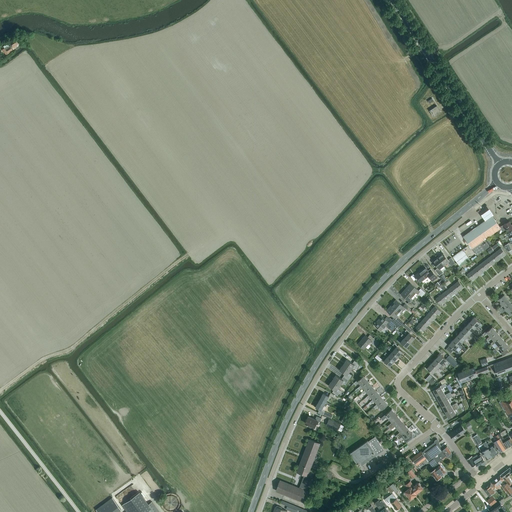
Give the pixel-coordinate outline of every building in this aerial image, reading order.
[(13,49),(22,43),(21,42),(23,40),(19,35),(16,38),(9,42),(13,49)] [(7,53),(12,49),(10,47),(8,44),(3,47),(5,50),(7,53)] [(410,60),(405,63),(411,75),(417,72),(410,60)] [(429,111),(433,116),(440,112),(437,106),(429,111)] [(485,217),(494,211),(489,205),(481,211),(485,217)] [(501,234),(502,231),(506,228),(507,231),(510,229),(511,228),(511,226),(509,221),(504,224),(504,225),(500,227),(492,216),(464,236),(472,249),(477,255),(489,246),(484,240),(499,230),(498,233),(498,234),(499,234),(501,234)] [(503,257),(506,255),(501,248),(495,252),(500,258),(502,256),(503,257)] [(460,267),(470,260),(462,249),(452,257),(460,267)] [(501,259),(500,258),(495,252),(489,257),(494,262),(497,260),(498,261),(501,259)] [(451,258),(448,260),(443,253),(438,257),(444,265),(448,262),(451,266),(455,263),(451,258)] [(435,270),(439,275),(443,272),(440,268),(444,265),(438,257),(433,261),(438,268),(435,270)] [(492,266),(495,263),(494,262),(489,257),(484,261),(489,268),(488,267),(491,265),(492,266)] [(486,269),(486,270),(489,268),(484,261),(478,265),(483,271),(486,269)] [(484,272),(483,271),(478,265),(472,270),(477,276),(480,274),(481,275),(481,274),(483,273),(484,272)] [(428,271),(425,267),(414,276),(420,283),(428,276),(432,281),(437,277),(430,269),(428,271)] [(471,280),(474,278),(475,279),(478,277),(477,276),(472,270),(467,274),(472,281),(471,280)] [(461,290),(464,288),(458,281),(453,285),(457,291),(460,289),(461,290)] [(416,293),(417,294),(418,294),(422,297),(425,292),(420,288),(419,290),(410,283),(408,286),(409,287),(406,289),(413,295),(416,293)] [(452,296),(454,293),(455,294),(458,292),(457,291),(453,285),(447,290),(452,296)] [(412,300),(413,300),(411,298),(413,295),(406,289),(404,292),(403,291),(401,294),(409,301),(407,303),(412,308),(416,303),(412,300)] [(446,300),(449,298),(449,299),(452,297),(452,296),(447,290),(441,294),(446,300)] [(447,301),(446,300),(441,294),(435,299),(441,306),(441,305),(440,304),(443,302),(444,303),(447,301)] [(504,295),(497,300),(498,300),(501,302),(500,303),(502,306),(503,305),(509,301),(504,295)] [(401,314),(403,311),(405,308),(409,311),(411,309),(408,306),(405,304),(403,306),(396,300),(394,302),(394,303),(392,306),(399,312),(401,314)] [(503,305),(505,308),(504,309),(506,312),(507,311),(511,307),(511,305),(509,301),(503,305)] [(389,308),(386,311),(395,318),(393,320),(398,324),(400,322),(396,319),(398,316),(396,315),(399,312),(392,306),(390,309),(389,308)] [(439,315),(441,312),(435,306),(430,311),(436,316),(438,314),(439,315)] [(434,320),(437,317),(436,316),(430,311),(425,317),(432,323),(432,322),(431,322),(433,319),(434,320)] [(385,319),(382,316),(379,320),(380,321),(378,323),(378,322),(375,326),(381,331),(387,323),(391,326),(389,328),(392,331),(397,325),(389,318),(387,316),(385,319)] [(428,324),(429,325),(432,323),(425,317),(420,322),(427,328),(426,327),(428,324)] [(480,329),(477,326),(480,323),(474,317),(470,322),(476,327),(475,328),(478,331),(478,330),(480,329)] [(422,333),(421,332),(424,330),(425,331),(427,328),(420,322),(415,328),(422,333)] [(472,331),(475,328),(476,327),(470,322),(466,326),(472,332),(471,332),(474,335),(475,334),(472,331)] [(467,337),(470,340),(471,338),(468,335),(471,332),(472,332),(466,326),(462,331),(467,336),(467,337)] [(487,333),(490,336),(490,337),(496,332),(492,327),(487,332),(486,331),(483,334),(484,336),(487,333)] [(410,332),(407,329),(405,331),(408,334),(405,337),(411,343),(415,338),(409,333),(410,332)] [(467,337),(467,336),(462,331),(457,335),(463,341),(462,342),(465,344),(467,343),(464,340),(467,337)] [(490,336),(487,339),(488,340),(491,338),(494,341),(500,336),(496,332),(490,337),(490,336)] [(411,343),(405,337),(402,334),(401,336),(404,338),(401,341),(401,342),(407,347),(411,343)] [(368,337),(365,335),(358,344),(364,349),(366,347),(368,349),(371,346),(368,344),(371,340),(372,341),(371,343),(376,347),(379,343),(370,335),(368,337)] [(459,345),(458,346),(461,349),(463,347),(460,344),(462,342),(463,341),(457,335),(453,340),(459,345)] [(494,341),(491,343),(495,348),(498,345),(498,346),(504,341),(500,336),(494,341)] [(457,353),(458,352),(455,349),(458,346),(459,345),(453,340),(449,345),(454,350),(457,353)] [(508,346),(504,341),(498,346),(498,345),(495,348),(496,350),(499,347),(502,351),(501,353),(503,356),(508,351),(506,348),(508,346)] [(393,350),(392,351),(398,356),(402,352),(397,347),(397,346),(394,343),(393,345),(396,348),(393,350)] [(389,355),(388,356),(394,361),(398,356),(392,351),(393,350),(390,348),(389,349),(392,352),(389,355)] [(384,354),(387,357),(384,360),(390,366),(394,361),(388,356),(389,355),(386,352),(384,354)] [(436,359),(441,364),(441,365),(444,368),(445,366),(442,363),(446,359),(440,354),(436,359)] [(511,357),(494,364),(498,374),(511,368),(511,357)] [(356,369),(360,364),(355,361),(353,363),(347,359),(344,364),(351,369),(353,367),(356,369)] [(441,370),(438,368),(441,365),(441,364),(436,359),(432,363),(437,369),(440,372),(441,370)] [(432,374),(435,377),(437,375),(434,372),(437,369),(432,363),(427,368),(433,373),(432,374)] [(351,369),(344,364),(340,370),(345,374),(344,375),(349,379),(352,375),(349,373),(351,369)] [(487,366),(475,371),(474,366),(455,373),(457,379),(455,380),(457,384),(460,383),(462,387),(464,386),(462,382),(477,376),(477,375),(489,370),(487,366)] [(349,379),(344,375),(342,379),(336,375),(334,378),(341,384),(342,382),(345,385),(349,379)] [(357,380),(354,383),(355,385),(359,382),(361,385),(362,386),(368,381),(364,376),(358,381),(357,380)] [(332,392),(338,396),(341,391),(338,389),(341,384),(334,378),(329,385),(334,389),(332,392)] [(433,390),(436,396),(443,391),(445,390),(443,387),(447,385),(445,383),(447,382),(446,379),(440,382),(441,385),(433,390)] [(365,390),(372,385),(368,381),(362,386),(361,385),(358,388),(355,390),(356,392),(359,390),(362,387),(365,390)] [(365,390),(362,392),(363,394),(367,392),(369,394),(370,395),(376,390),(372,385),(365,390)] [(464,387),(469,401),(472,399),(467,385),(464,387)] [(370,395),(369,394),(364,399),(366,401),(371,396),(373,399),(374,400),(380,395),(376,390),(370,395)] [(443,391),(436,396),(439,401),(452,394),(450,392),(445,395),(443,391)] [(327,404),(328,402),(326,401),(329,396),(323,393),(319,400),(327,404)] [(452,394),(439,401),(442,406),(450,402),(448,399),(453,396),(452,394)] [(377,404),(378,405),(384,399),(380,395),(374,400),(373,399),(370,402),(371,404),(375,401),(377,404)] [(511,395),(511,396),(511,395),(499,401),(504,410),(505,410),(511,421),(511,395)] [(375,408),(379,406),(382,409),(388,404),(384,399),(378,405),(377,404),(374,407),(375,408)] [(319,409),(318,412),(323,415),(331,418),(333,415),(324,411),(324,412),(321,410),(324,405),(326,406),(327,404),(319,400),(315,407),(319,409)] [(451,406),(450,402),(442,406),(445,412),(458,405),(456,403),(451,406)] [(448,417),(456,413),(454,410),(459,407),(458,405),(445,412),(448,417)] [(392,409),(381,418),(382,420),(387,416),(389,419),(396,414),(392,409)] [(387,426),(389,428),(400,419),(396,414),(389,419),(392,422),(387,426)] [(315,419),(308,416),(307,420),(306,419),(305,422),(305,423),(315,427),(316,424),(318,425),(321,418),(317,416),(315,419)] [(329,419),(326,425),(338,431),(338,430),(341,424),(329,419)] [(391,430),(395,426),(398,429),(404,423),(400,419),(389,428),(391,430)] [(400,432),(396,436),(397,437),(408,428),(404,423),(398,429),(400,432)] [(449,434),(453,440),(466,431),(464,428),(462,425),(449,434)] [(412,433),(408,428),(397,437),(399,439),(402,437),(406,442),(412,437),(412,435),(412,434),(412,433)] [(478,445),(482,442),(477,434),(472,437),(478,445)] [(498,440),(494,442),(500,452),(506,448),(498,435),(498,434),(495,436),(498,440)] [(504,439),(503,438),(501,434),(498,435),(506,448),(511,444),(511,440),(509,436),(504,439)] [(368,441),(350,453),(357,463),(359,462),(361,466),(384,450),(375,437),(368,441)] [(297,472),(304,475),(299,487),(280,480),(279,483),(278,483),(276,487),(277,488),(276,491),(305,502),(309,492),(306,491),(313,473),(309,471),(320,443),(310,439),(297,472)] [(421,451),(408,461),(413,468),(426,458),(430,463),(433,466),(438,462),(446,456),(447,457),(451,457),(452,454),(451,452),(447,446),(446,447),(445,446),(443,448),(444,448),(443,449),(439,443),(439,442),(438,441),(436,440),(434,442),(435,442),(424,450),(421,453),(421,452),(421,451)] [(492,451),(487,444),(485,441),(483,443),(487,449),(482,452),(487,460),(492,457),(489,453),(492,451)] [(494,445),(491,447),(488,443),(487,444),(492,451),(489,453),(492,457),(499,452),(494,445)] [(467,459),(472,466),(476,464),(477,466),(485,461),(481,456),(481,454),(478,456),(477,455),(473,457),(472,456),(467,459)] [(431,471),(437,479),(438,479),(439,479),(440,478),(440,477),(441,476),(441,475),(445,472),(440,465),(438,462),(433,466),(429,469),(431,471)] [(501,475),(505,479),(506,481),(509,485),(511,483),(511,482),(508,475),(511,471),(510,467),(501,475)] [(500,475),(495,479),(499,483),(504,480),(500,475)] [(491,483),(496,489),(501,485),(499,483),(495,479),(491,483)] [(416,485),(414,486),(410,481),(408,483),(416,494),(417,493),(418,493),(419,492),(420,491),(419,491),(422,488),(418,483),(417,482),(415,484),(416,485)] [(408,495),(410,499),(416,494),(408,483),(406,485),(405,485),(409,489),(404,492),(404,494),(405,495),(406,495),(407,497),(408,495)] [(491,483),(483,489),(490,497),(497,490),(496,489),(491,483)] [(502,486),(505,492),(506,491),(510,496),(511,494),(511,489),(507,483),(502,486)] [(139,492),(122,505),(127,511),(159,511),(152,501),(148,504),(139,492)] [(397,509),(398,509),(399,508),(399,507),(401,505),(395,496),(391,499),(393,501),(391,503),(396,509),(397,509)] [(493,496),(487,501),(491,506),(497,502),(493,496)] [(112,497),(95,509),(97,511),(117,511),(121,510),(112,497)] [(388,511),(386,508),(388,507),(382,500),(381,501),(381,500),(380,501),(379,500),(375,503),(380,509),(378,510),(378,511),(388,511)] [(499,501),(488,509),(489,510),(486,511),(495,511),(495,510),(502,505),(499,501)]
